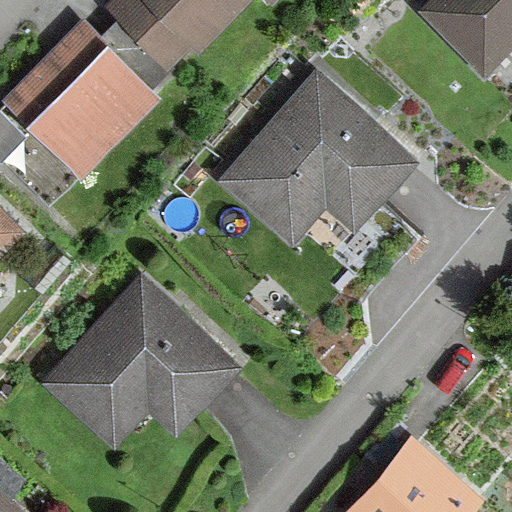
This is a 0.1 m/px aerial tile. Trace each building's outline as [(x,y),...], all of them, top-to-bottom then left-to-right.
[(117,14),(160,56),(160,55),(185,30),(192,37),(228,0),(126,0),(115,12),(117,14)] [(511,0),(433,0),(424,9),(480,66),(511,34),(511,0)] [(168,62),(160,55),(160,56),(117,14),(94,38),(80,24),(5,100),(69,163),(168,62)] [(365,200),(402,157),(313,79),(227,178),(288,231),(337,175),(365,200)] [(0,155),(20,135),(6,122),(0,128),(0,155)] [(0,239),(11,228),(0,217),(0,239)] [(187,404),(225,362),(137,283),(49,381),(110,435),(159,379),(187,404)] [(446,511),(462,494),(408,448),(353,511),(446,511)] [(0,511),(13,511),(0,500),(0,511)]
